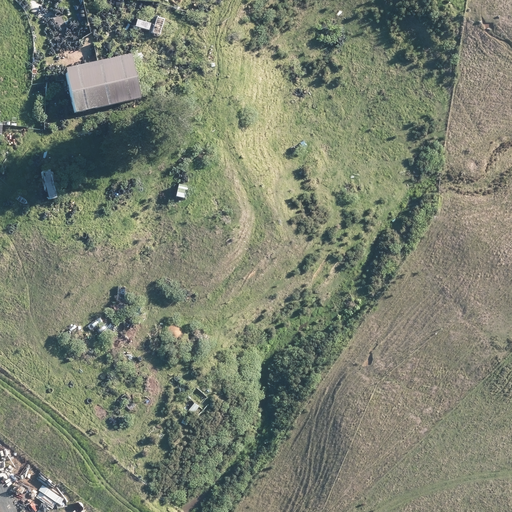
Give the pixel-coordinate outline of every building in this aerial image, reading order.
[(156,17),(152,33),(160,35),(164,19),(156,17)] [(150,23),(135,18),(133,25),(148,31),(150,23)] [(141,53),(130,56),(132,62),(142,60),(141,53)] [(129,55),(64,69),(74,113),(138,99),(129,55)] [(41,172),(48,201),(56,199),(49,170),(41,172)] [(178,185),(175,197),(184,199),(187,187),(178,185)]
